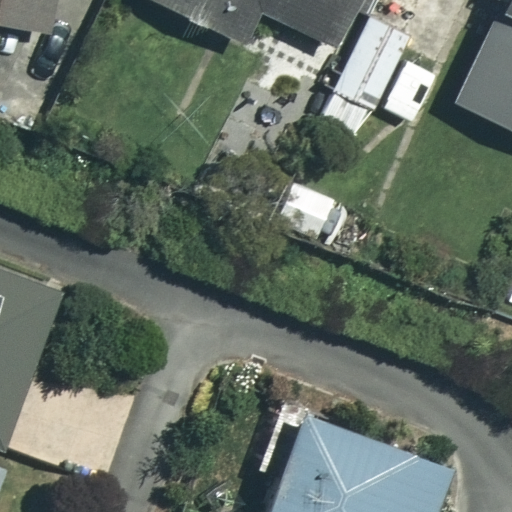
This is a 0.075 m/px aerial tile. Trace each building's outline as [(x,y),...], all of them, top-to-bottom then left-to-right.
[(0,0),(0,24),(42,34),(49,0),(0,0)] [(146,0),(238,43),(254,11),(337,50),(360,0),(146,0)] [(511,0),(498,0),(493,12),(511,21),(511,0)] [(511,21),(493,12),(451,100),(511,129),(511,21)] [(483,169),(448,151),(421,201),(456,220),(483,169)] [(0,450),(11,454),(66,295),(0,271),(0,450)] [(424,511),(446,455),(293,397),(250,511),(424,511)]
